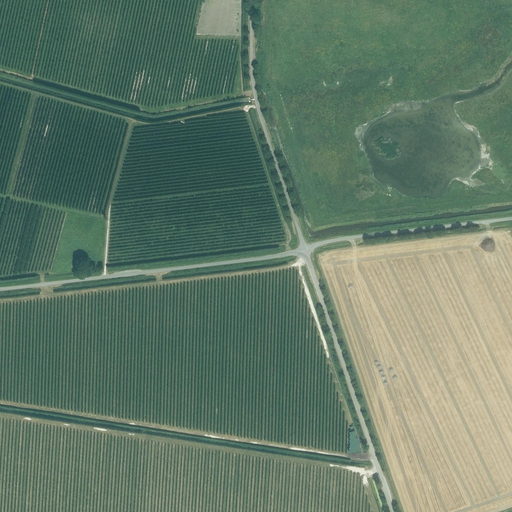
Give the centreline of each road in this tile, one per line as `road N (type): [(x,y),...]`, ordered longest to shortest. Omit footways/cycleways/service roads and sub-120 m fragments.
road 1 (unclassified): [(0,288),(303,248)]
road 2 (unclassified): [(392,511),(303,248)]
road 3 (unclassified): [(303,248),(255,98),(251,0)]
road 4 (unclassified): [(303,248),(511,218)]
